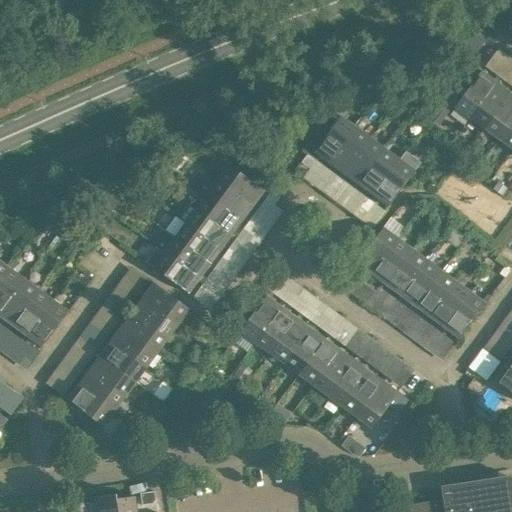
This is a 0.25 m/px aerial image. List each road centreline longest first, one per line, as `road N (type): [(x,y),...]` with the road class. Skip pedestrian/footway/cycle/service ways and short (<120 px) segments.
road 1 (residential): [(48,478),(293,441),(371,477),(456,464)]
road 2 (secondary): [(0,140),(343,0)]
road 3 (residential): [(446,374),(274,251)]
road 4 (residential): [(33,382),(129,257)]
road 5 (residential): [(274,251),(311,200),(364,237)]
